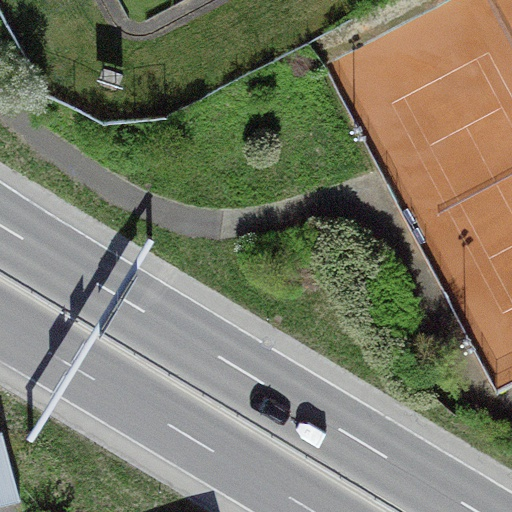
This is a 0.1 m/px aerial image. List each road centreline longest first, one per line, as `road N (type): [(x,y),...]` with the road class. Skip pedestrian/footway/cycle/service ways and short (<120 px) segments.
road 1 (motorway): [(479,511),(0,224)]
road 2 (motorway): [(0,321),(315,511)]
